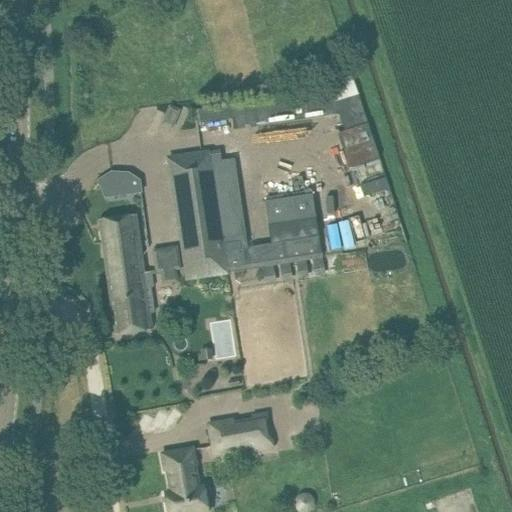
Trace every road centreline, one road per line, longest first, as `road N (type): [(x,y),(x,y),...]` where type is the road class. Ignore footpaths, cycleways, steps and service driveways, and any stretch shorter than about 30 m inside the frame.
road 1 (tertiary): [(0,386),(15,283),(11,0)]
road 2 (track): [(115,511),(86,331),(74,307),(15,283)]
